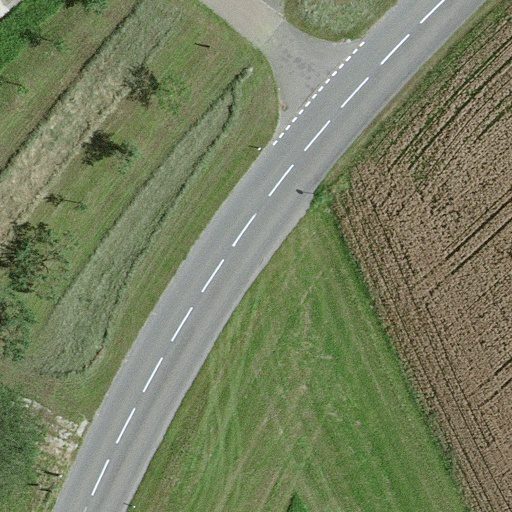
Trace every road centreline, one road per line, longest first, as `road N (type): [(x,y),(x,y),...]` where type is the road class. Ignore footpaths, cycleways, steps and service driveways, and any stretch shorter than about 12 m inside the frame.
road 1 (tertiary): [(86,511),(196,297),(288,170),(439,0)]
road 2 (unknown): [(208,0),(348,102)]
